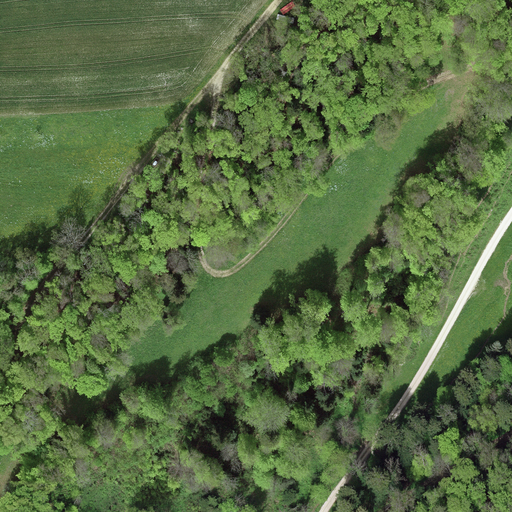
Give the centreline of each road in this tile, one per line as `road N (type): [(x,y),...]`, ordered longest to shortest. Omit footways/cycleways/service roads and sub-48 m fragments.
road 1 (track): [(511,55),(429,84),(344,147),(239,267),(216,273),(199,249),(195,203),(219,72),(279,0)]
road 2 (track): [(0,364),(40,289),(219,72)]
road 3 (track): [(511,216),(322,511)]
road 4 (track): [(383,511),(511,431)]
